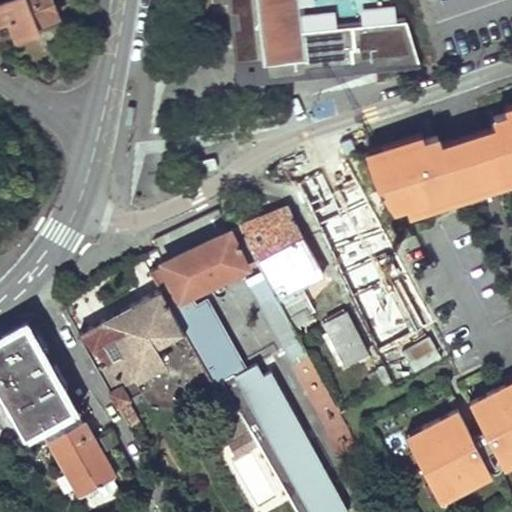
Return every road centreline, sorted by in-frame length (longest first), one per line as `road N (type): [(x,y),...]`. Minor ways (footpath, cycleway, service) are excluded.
road 1 (residential): [(452,85),(316,129),(159,213),(107,220),(75,211)]
road 2 (residential): [(25,283),(51,310),(164,511)]
road 3 (residential): [(452,85),(511,251)]
road 4 (residential): [(511,341),(481,353),(423,230)]
road 5 (tertiary): [(122,0),(99,127)]
